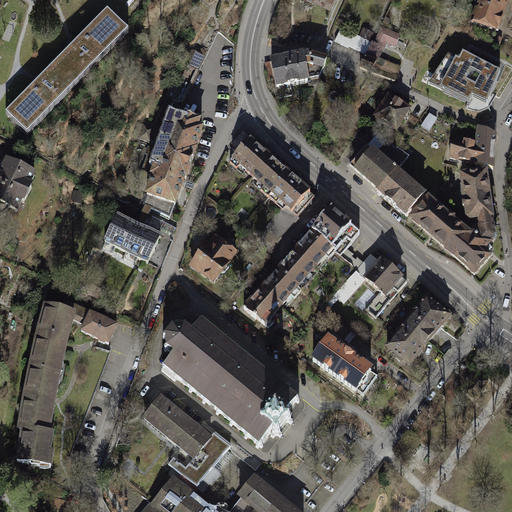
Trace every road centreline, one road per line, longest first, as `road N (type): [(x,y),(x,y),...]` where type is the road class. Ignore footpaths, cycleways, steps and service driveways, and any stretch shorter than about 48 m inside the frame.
road 1 (residential): [(259,105),(229,137),(108,425),(94,471),(105,511)]
road 2 (tertiary): [(490,322),(279,134),(259,105)]
road 3 (residential): [(503,133),(326,52),(250,61)]
road 4 (residential): [(490,322),(332,511)]
road 5 (residential): [(503,133),(509,286),(490,322)]
